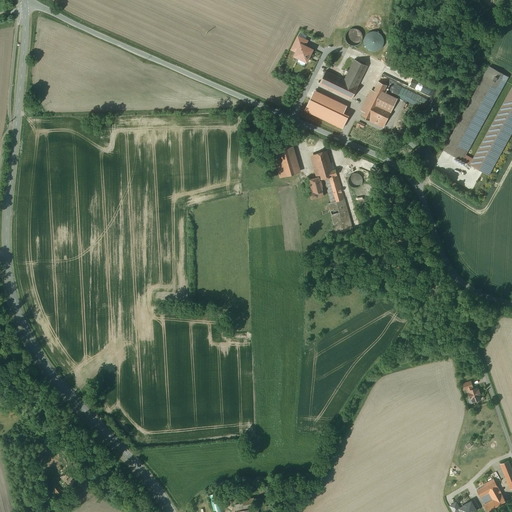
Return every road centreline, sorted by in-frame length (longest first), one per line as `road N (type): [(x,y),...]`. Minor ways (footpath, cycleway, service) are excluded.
road 1 (tertiary): [(25,8),(41,8),(397,166),(419,192),(458,280),(511,303)]
road 2 (secondary): [(25,8),(6,240),(19,315),(59,382),(171,511)]
road 3 (unknown): [(438,243),(317,485),(290,511)]
